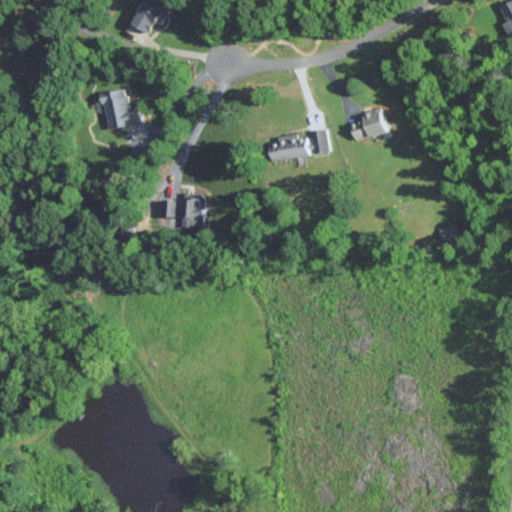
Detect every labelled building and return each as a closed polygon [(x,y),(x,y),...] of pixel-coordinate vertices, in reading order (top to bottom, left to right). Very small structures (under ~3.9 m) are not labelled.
[(147,0),(137,25),(156,33),(169,1),(166,0),(147,0)] [(511,0),(502,5),(509,21),(505,23),(511,40),(511,0)] [(109,128),(145,123),(143,106),(131,108),(128,88),(105,91),(109,128)] [(391,130),(385,108),(366,113),(368,119),(353,123),(358,139),(391,130)] [(275,159),(314,154),(314,153),(331,151),(328,128),(312,130),(312,136),(300,138),(299,134),(273,138),(275,159)] [(163,215),(184,216),(184,225),(206,226),(207,193),(186,193),(186,199),(164,198),(163,215)] [(440,228),(444,239),(462,233),(458,222),(440,228)]
